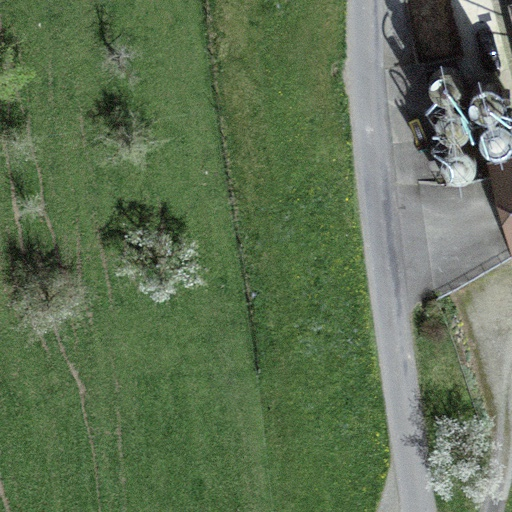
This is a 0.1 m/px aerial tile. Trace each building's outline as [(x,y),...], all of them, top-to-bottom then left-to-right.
[(429,80),(434,96),(446,100),(458,95),(463,84),(460,73),(450,66),(438,67),(429,80)] [(470,92),(470,103),(481,115),(498,112),(504,96),(498,85),(487,81),(477,84),(470,92)] [(439,112),(437,128),(445,137),(457,138),(467,130),(469,119),(464,110),(454,105),(439,112)] [(482,124),(480,135),(490,148),(506,147),(511,138),(511,125),(504,117),(492,116),(482,124)] [(445,174),(458,179),(471,172),(474,158),(468,150),(459,146),(449,148),(440,160),(445,174)] [(511,171),(497,175),(511,235),(511,171)]
